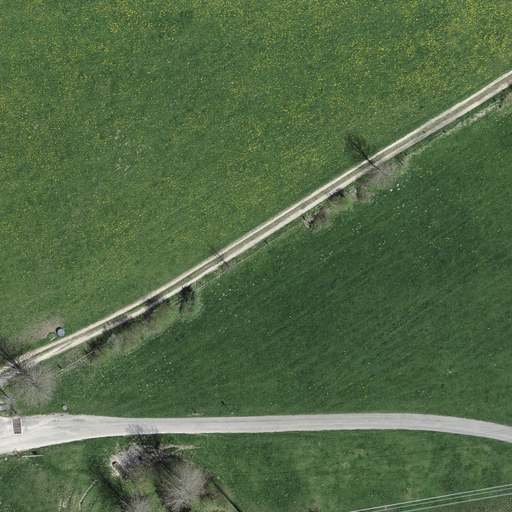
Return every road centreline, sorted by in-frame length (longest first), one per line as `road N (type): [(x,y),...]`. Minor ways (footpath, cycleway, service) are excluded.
road 1 (track): [(0,379),(144,305),(511,80)]
road 2 (residential): [(0,440),(383,424),(511,439)]
